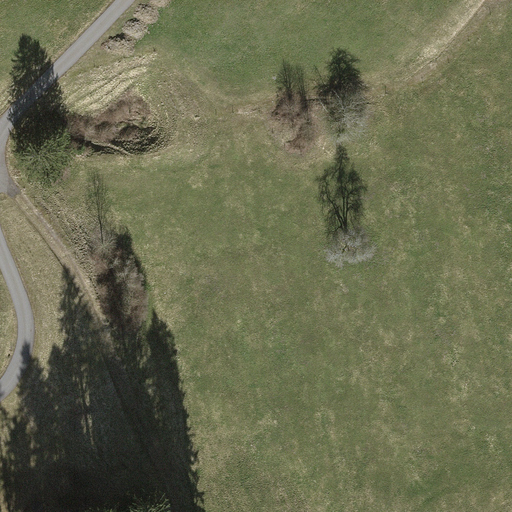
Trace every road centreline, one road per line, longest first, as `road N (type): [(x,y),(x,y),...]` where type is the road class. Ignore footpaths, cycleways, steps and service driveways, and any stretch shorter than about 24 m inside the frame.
road 1 (track): [(124,0),(0,137)]
road 2 (track): [(0,245),(22,307),(26,347),(0,393)]
